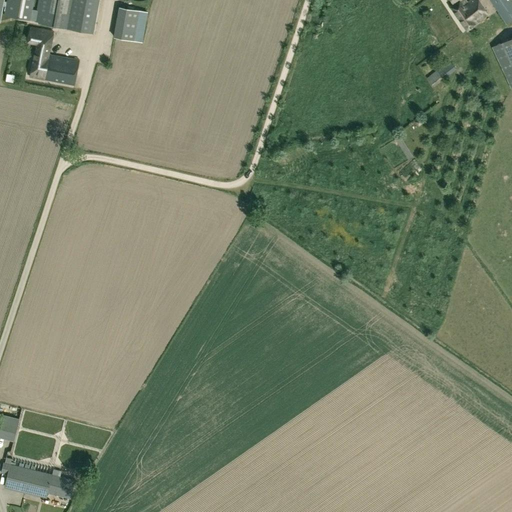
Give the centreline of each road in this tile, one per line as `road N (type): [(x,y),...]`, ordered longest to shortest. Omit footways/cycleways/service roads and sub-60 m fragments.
road 1 (track): [(59,171),(75,159),(104,157),(241,183),(307,0)]
road 2 (unclassified): [(0,351),(105,0)]
